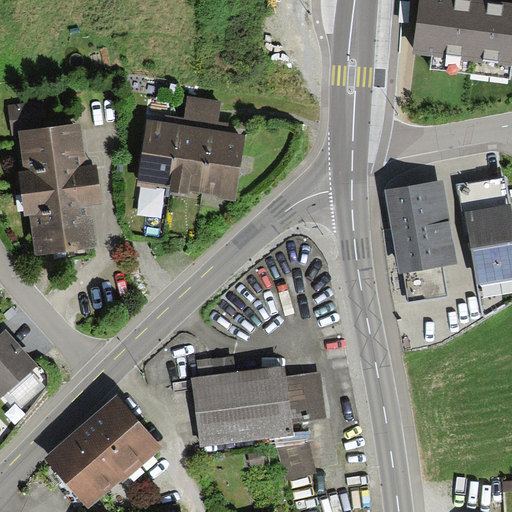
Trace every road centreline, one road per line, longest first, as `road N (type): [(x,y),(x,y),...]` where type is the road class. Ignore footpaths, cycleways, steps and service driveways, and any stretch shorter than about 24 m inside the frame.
road 1 (secondary): [(396,511),(351,189)]
road 2 (tertiary): [(351,189),(297,202),(250,236),(107,379)]
road 3 (residential): [(0,253),(18,285),(107,379)]
road 4 (residential): [(350,137),(386,143),(511,125)]
road 5 (tertiary): [(107,379),(0,489)]
road 6 (secondary): [(355,0),(350,137)]
